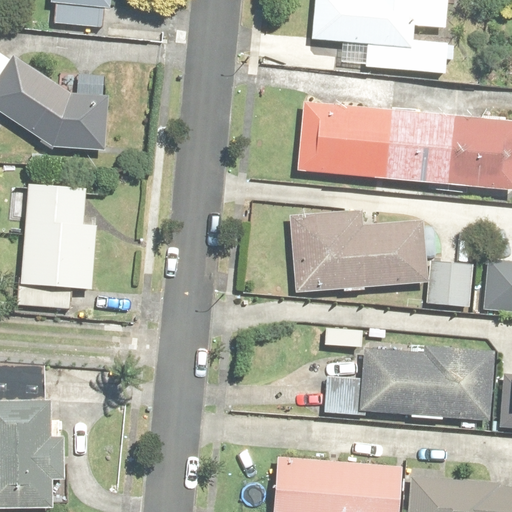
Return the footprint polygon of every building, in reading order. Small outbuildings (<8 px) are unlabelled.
[(84,52),(87,0),(23,0),(20,47),(84,52)] [(282,61),(312,64),(310,87),(409,96),(411,73),(416,73),(421,19),(414,18),(415,0),(346,0),(345,12),(287,7),(282,61)] [(511,33),(497,42),(511,67),(511,33)] [(0,83),(10,68),(0,58),(0,83)] [(26,62),(0,89),(0,112),(42,152),(106,155),(109,99),(63,97),(26,62)] [(511,113),(504,113),(503,142),(511,142),(511,113)] [(486,138),(274,124),(269,202),(481,216),(486,138)] [(88,192),(31,187),(21,308),(70,312),(72,291),(94,292),(100,229),(85,228),(88,192)] [(0,235),(21,237),(22,202),(0,201),(0,235)] [(332,231),(258,233),(261,317),(336,314),(335,306),(396,304),(394,247),(332,249),(332,231)] [(503,285),(460,282),(456,333),(511,337),(511,241),(506,241),(503,285)] [(447,287),(400,286),(399,326),(446,326),(447,287)] [(464,369),(337,363),(334,432),(461,437),(464,369)] [(0,367),(0,400),(41,404),(44,371),(0,367)] [(511,400),(494,399),(491,437),(511,438),(511,400)] [(48,445),(48,406),(0,405),(0,511),(51,511),(51,482),(64,482),(64,445),(48,445)] [(371,511),(373,478),(247,473),(245,511),(371,511)] [(511,511),(511,486),(409,479),(406,511),(511,511)]
